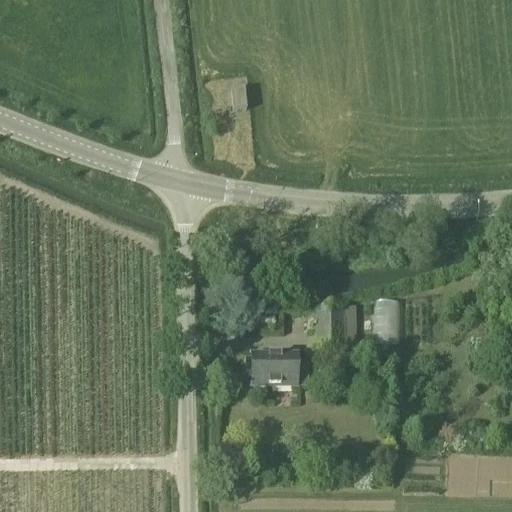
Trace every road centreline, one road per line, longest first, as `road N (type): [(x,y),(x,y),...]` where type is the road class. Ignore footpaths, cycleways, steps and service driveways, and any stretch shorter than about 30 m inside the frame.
road 1 (tertiary): [(181,184),(399,209),(511,203)]
road 2 (unclassified): [(189,511),(181,184)]
road 3 (tertiary): [(181,184),(0,122)]
road 4 (unclassified): [(181,184),(161,0)]
